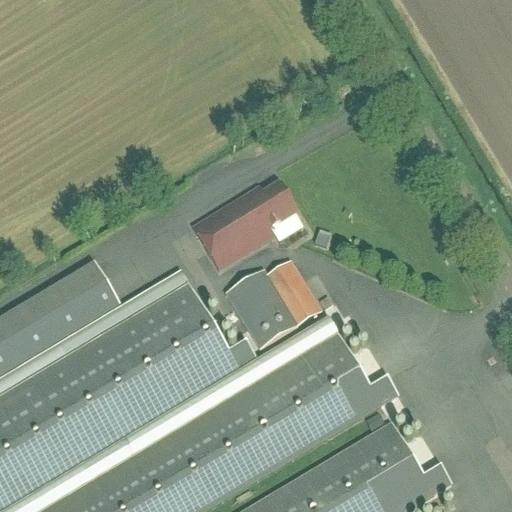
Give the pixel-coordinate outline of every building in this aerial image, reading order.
[(297,219),(278,189),(251,206),(247,199),(192,233),(213,267),(234,254),(240,263),(274,242),(270,236),(297,219)] [(0,383),(120,312),(95,269),(0,325),(0,383)] [(319,318),(303,292),(282,305),(264,276),(226,299),(260,355),(319,318)] [(313,286),(320,303),(332,298),(325,282),(313,286)] [(0,511),(8,511),(256,365),(246,347),(229,358),(189,291),(0,404),(0,511)] [(338,341),(51,511),(211,511),(398,401),(387,384),(370,394),(338,341)] [(370,384),(386,374),(370,348),(354,358),(370,384)] [(392,430),(254,511),(413,511),(451,490),(441,472),(423,483),(392,430)] [(424,436),(407,446),(422,471),(439,462),(424,436)] [(455,500),(502,485),(498,472),(451,487),(455,500)]
